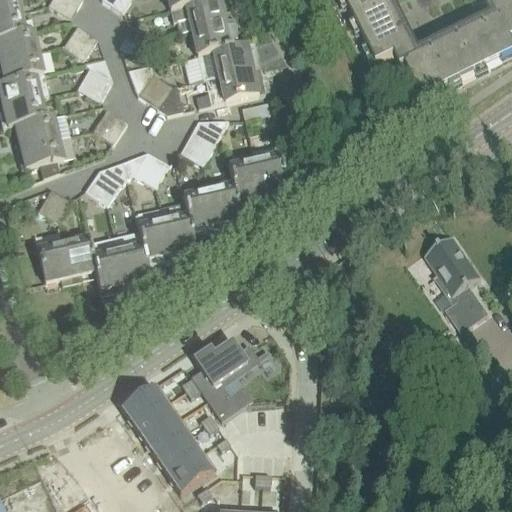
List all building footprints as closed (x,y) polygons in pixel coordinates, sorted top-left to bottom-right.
[(0,0),(0,21),(20,17),(15,0),(0,0)] [(54,0),(49,10),(70,22),(76,12),(56,0),(54,0)] [(82,2),(79,0),(56,0),(76,12),(82,2)] [(105,0),(103,4),(113,10),(119,0),(105,0)] [(122,17),(133,0),(119,0),(113,10),(122,17)] [(185,11),(203,6),(202,0),(166,0),(170,15),(186,11),(185,11)] [(511,0),(492,11),(498,23),(442,51),(440,46),(420,56),(422,61),(418,63),(386,0),(343,0),(377,69),(396,60),(401,72),(406,70),(423,104),(511,59),(511,46),(511,45),(511,44),(511,0)] [(179,38),(191,35),(232,26),(229,16),(222,17),(219,2),(203,6),(185,11),(186,11),(170,15),(173,28),(176,27),(179,38)] [(32,36),(30,23),(22,25),(20,17),(0,21),(0,43),(25,38),(32,36)] [(191,35),(197,61),(213,57),(212,57),(237,51),(237,50),(232,26),(191,35)] [(63,52),(73,58),(87,36),(78,30),(63,52)] [(133,30),(126,41),(148,54),(154,43),(133,30)] [(0,66),(38,58),(32,36),(25,38),(0,43),(0,66)] [(83,65),(97,43),(87,36),(73,58),(83,65)] [(120,51),(141,64),(148,54),(126,41),(120,51)] [(203,86),(204,86),(218,83),(218,81),(258,71),(253,47),(237,50),(237,51),(212,57),(213,57),(197,61),(203,86)] [(35,81),(43,79),(38,58),(0,66),(0,73),(1,74),(4,87),(4,88),(35,81)] [(84,83),(106,95),(112,85),(104,64),(84,69),(89,74),(84,83)] [(138,99),(148,106),(162,85),(152,78),(152,79),(150,70),(129,75),(138,99)] [(204,86),(210,110),(264,98),(258,71),(218,81),(218,83),(204,86)] [(49,101),(44,79),(43,79),(35,81),(4,88),(4,87),(0,88),(0,111),(40,102),(40,104),(49,101)] [(78,93),(100,105),(106,95),(84,83),(78,93)] [(176,90),(171,88),(170,90),(162,85),(148,106),(156,111),(156,113),(165,120),(182,116),(176,90)] [(0,120),(3,134),(8,132),(15,131),(14,130),(45,124),(45,123),(40,104),(40,102),(0,111),(0,120)] [(270,120),(267,107),(242,113),(245,125),(270,120)] [(93,134),(103,141),(118,120),(108,113),(93,134)] [(69,140),(64,119),(45,123),(45,124),(14,130),(15,131),(18,144),(14,145),(16,153),(69,140)] [(113,148),(128,127),(118,120),(103,141),(113,148)] [(193,136),(215,149),(229,125),(199,126),(193,136)] [(193,136),(187,147),(209,160),(215,149),(193,136)] [(21,175),(44,169),(74,162),(69,140),(16,153),(21,175)] [(181,158),(203,170),(209,160),(187,147),(181,158)] [(277,150),(250,155),(252,165),(253,165),(262,205),(273,203),(271,196),(286,193),(278,159),(277,150)] [(126,183),(135,179),(145,185),(158,162),(148,156),(123,166),(126,183)] [(155,190),(168,168),(158,162),(145,185),(155,190)] [(262,205),(253,165),(252,165),(228,171),(232,189),(236,204),(250,201),(252,208),(262,205)] [(93,185),(114,199),(120,190),(125,186),(125,183),(126,183),(123,166),(100,175),(93,185)] [(86,194),(107,209),(114,199),(93,185),(86,194)] [(226,226),(241,223),(236,204),(232,189),(208,195),(217,235),(227,233),(226,226)] [(37,217),(47,223),(61,200),(50,194),(37,217)] [(192,241),(206,238),(217,235),(208,195),(182,201),(186,220),(187,220),(190,234),(191,234),(192,241)] [(58,229),(71,206),(61,200),(47,223),(58,229)] [(134,221),(138,238),(141,250),(145,264),(159,261),(161,268),(171,266),(163,225),(160,215),(134,221)] [(195,253),(192,241),(191,234),(190,234),(187,220),(186,220),(163,225),(171,266),(181,263),(180,256),(195,253)] [(61,290),(71,288),(62,248),(61,248),(58,236),(34,241),(44,287),(60,284),(61,290)] [(138,238),(126,241),(128,253),(117,255),(126,295),(151,290),(145,264),(141,250),(138,238)] [(92,261),(89,248),(88,242),(62,248),(71,288),(82,286),(80,279),(94,276),(95,276),(91,261),(92,261)] [(91,261),(95,276),(94,276),(100,301),(126,295),(117,255),(114,243),(89,248),(92,261),(91,261)] [(453,243),(425,262),(438,281),(434,283),(435,284),(436,283),(445,296),(447,294),(453,303),(455,302),(458,307),(453,310),(445,316),(461,339),(489,319),(470,292),(481,284),(453,243)] [(191,382),(190,383),(190,384),(195,390),(199,397),(221,427),(252,406),(243,394),(229,404),(221,392),(257,367),(258,367),(269,360),(267,356),(256,363),(248,350),(247,351),(247,352),(238,358),(230,347),(212,360),(208,355),(192,366),(194,368),(194,367),(200,377),(191,383),(191,382)] [(190,384),(180,391),(185,397),(195,390),(190,384)] [(156,390),(120,415),(132,433),(168,408),(156,390)] [(195,390),(185,397),(189,404),(199,397),(195,390)] [(168,408),(132,433),(144,449),(180,425),(168,408)] [(209,420),(199,427),(204,433),(214,426),(209,420)] [(180,425),(144,449),(155,466),(188,444),(188,445),(192,442),(180,425)] [(214,426),(204,433),(208,440),(218,433),(214,426)] [(225,443),(215,450),(220,457),(230,450),(225,443)] [(188,444),(155,466),(167,483),(199,461),(199,460),(188,445),(188,444)] [(199,461),(167,483),(179,501),(215,476),(203,458),(199,460),(199,461)] [(254,480),(253,492),(261,492),(262,480),(254,480)] [(262,480),(261,492),(269,493),(270,481),(262,480)] [(206,494),(196,501),(200,508),(210,501),(206,494)]
